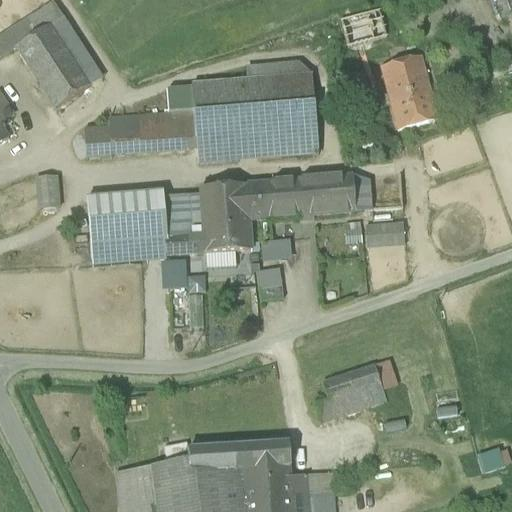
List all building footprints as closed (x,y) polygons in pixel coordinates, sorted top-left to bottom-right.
[(511,0),(488,0),(496,22),(511,16),(511,0)] [(0,42),(9,55),(17,50),(50,28),(39,12),(0,37),(0,42)] [(377,12),(339,24),(345,49),(384,38),(377,12)] [(48,97),(81,75),(50,28),(17,50),(48,97)] [(423,59),(382,69),(398,132),(439,122),(423,59)] [(299,66),(248,71),(249,83),(311,78),(299,66)] [(81,75),(48,97),(56,111),(90,89),(81,75)] [(249,83),(191,88),(193,115),(198,168),(318,158),(311,78),(249,83)] [(0,124),(10,118),(0,102),(0,124)] [(193,115),(156,118),(158,154),(195,152),(193,115)] [(156,118),(107,121),(107,132),(109,132),(110,157),(158,154),(156,118)] [(0,148),(9,142),(0,127),(0,148)] [(107,132),(83,134),(85,162),(111,161),(110,157),(109,132),(107,132)] [(55,177),(33,178),(35,212),(56,211),(55,177)] [(352,179),(298,184),(301,219),(300,219),(300,224),(313,223),(313,218),(355,215),(352,179)] [(298,184),(199,192),(202,232),(249,229),(248,223),(300,219),(301,219),(298,184)] [(163,203),(128,206),(131,261),(166,258),(165,243),(163,203)] [(362,251),(402,249),(401,225),(361,227),(362,251)] [(358,244),(357,228),(345,229),(346,244),(358,244)] [(249,229),(202,232),(202,240),(203,256),(203,257),(250,254),(249,229)] [(202,240),(165,243),(166,258),(203,256),(202,240)] [(290,261),(289,241),(258,243),(259,262),(290,261)] [(277,270),(253,272),(254,292),(279,290),(277,270)] [(187,330),(203,329),(201,278),(185,278),(187,330)] [(374,369),(321,387),(327,404),(314,408),(321,427),(386,406),(374,369)] [(288,447),(234,450),(234,451),(235,474),(242,473),(243,490),(291,486),(290,480),(288,447)] [(510,467),(504,449),(475,457),(481,475),(510,467)] [(234,451),(187,454),(188,463),(149,470),(152,490),(192,482),(191,477),(235,474),(234,451)] [(149,470),(115,477),(119,511),(154,511),(152,490),(149,470)] [(235,474),(191,477),(192,482),(152,490),(154,511),(308,511),(306,478),(290,480),(291,486),(243,490),(242,473),(235,474)]
